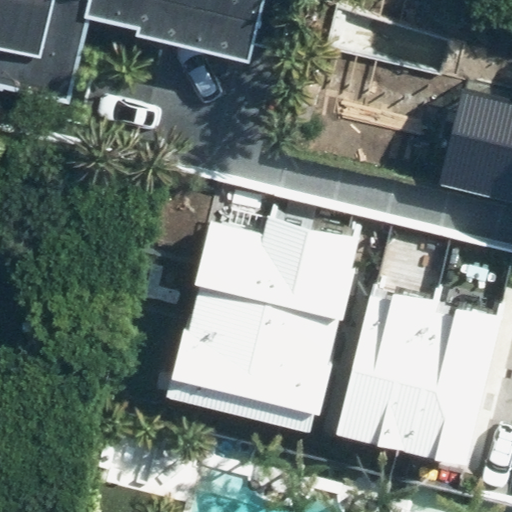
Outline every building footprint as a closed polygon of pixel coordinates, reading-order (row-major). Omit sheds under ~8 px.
[(0,0),(0,66),(69,82),(86,8),(249,45),(259,0),(0,0)] [(511,49),(485,43),(476,80),(422,67),(402,146),(511,172),(511,49)] [(320,402),(361,212),(208,179),(167,370),(320,402)] [(511,292),(511,288),(382,257),(346,405),(477,437),(511,292)] [(157,511),(112,501),(109,511),(157,511)]
